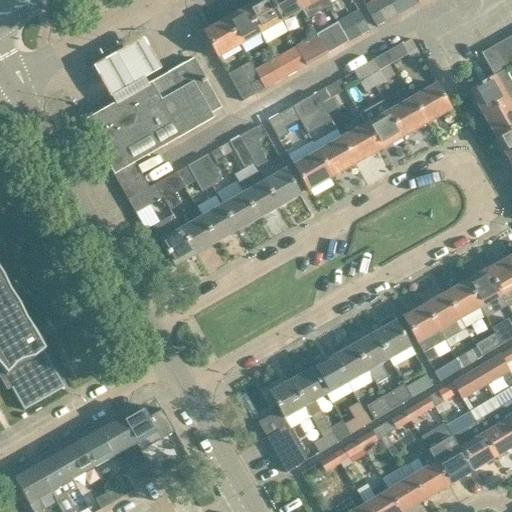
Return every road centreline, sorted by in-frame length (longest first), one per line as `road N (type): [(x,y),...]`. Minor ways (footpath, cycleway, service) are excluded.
road 1 (residential): [(186,387),(484,217),(474,183),(447,165),(149,326)]
road 2 (residential): [(149,326),(14,85)]
road 3 (residential): [(168,358),(0,455)]
road 4 (residential): [(14,85),(154,0)]
road 5 (residential): [(254,511),(186,387)]
